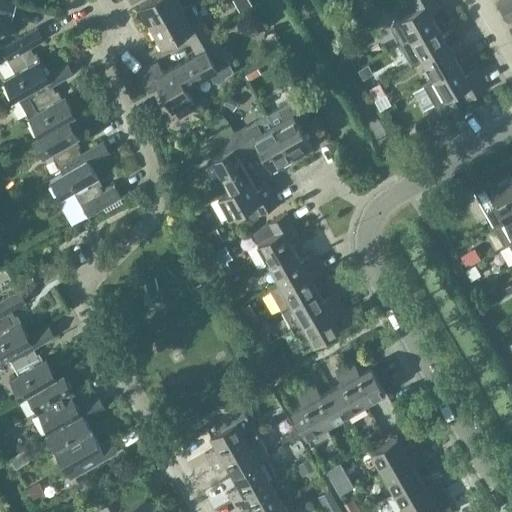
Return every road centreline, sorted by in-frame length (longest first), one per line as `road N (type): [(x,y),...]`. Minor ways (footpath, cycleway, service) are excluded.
road 1 (residential): [(199,511),(85,297),(163,200),(103,67),(119,33),(99,0)]
road 2 (residential): [(511,511),(372,271),(367,246),(372,218),(385,203),(511,131)]
